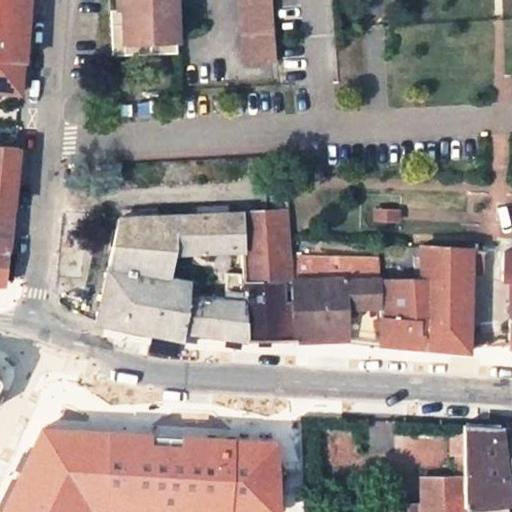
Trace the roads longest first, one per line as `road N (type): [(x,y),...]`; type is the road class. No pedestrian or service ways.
road 1 (secondary): [(511,392),(186,375),(34,338)]
road 2 (residential): [(46,141),(511,122)]
road 3 (unclassified): [(34,338),(46,141)]
road 4 (unclassified): [(46,141),(59,0)]
